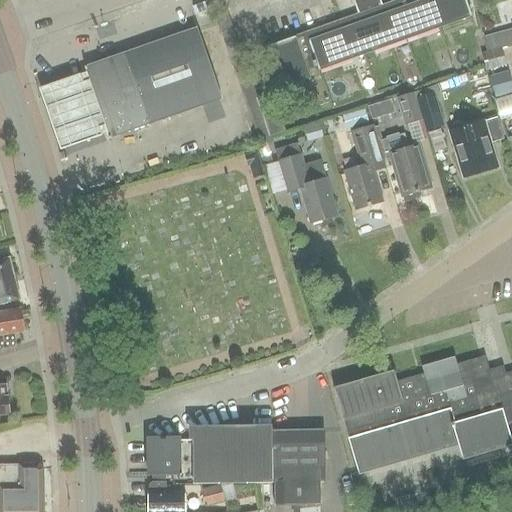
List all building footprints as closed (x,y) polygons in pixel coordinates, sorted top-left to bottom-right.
[(319,71),(472,17),(465,0),(396,0),(397,2),(383,7),(380,0),(353,0),(358,15),(267,47),(282,90),(309,81),(306,71),(318,67),(319,71)] [(498,48),(511,43),(511,27),(494,33),(498,48)] [(109,138),(222,99),(197,29),(85,68),(88,76),(104,122),(109,138)] [(506,66),(502,48),(481,54),(486,71),(506,66)] [(80,70),(38,85),(60,148),(102,133),(99,124),(104,122),(88,76),(82,78),(80,70)] [(495,96),(511,91),(511,79),(509,70),(490,75),(495,96)] [(444,126),(435,92),(433,85),(414,92),(422,121),(425,132),(444,126)] [(422,121),(414,92),(397,97),(405,126),(422,121)] [(285,132),(272,93),(245,102),(260,145),(273,141),(271,137),(285,132)] [(511,94),(495,100),(501,120),(511,116),(511,94)] [(369,124),(365,111),(343,117),(347,130),(369,124)] [(463,129),(450,132),(456,153),(463,178),(496,169),(489,144),(504,140),(497,118),(463,129)] [(385,168),(377,141),(373,126),(352,132),(362,167),(344,172),(356,210),(383,202),(374,172),(385,168)] [(427,134),(433,153),(446,149),(441,130),(427,134)] [(418,146),(409,149),(405,134),(400,136),(399,133),(386,137),(387,140),(381,141),(387,163),(392,161),(405,203),(420,198),(418,192),(431,188),(418,146)] [(337,216),(326,179),(320,160),(304,165),(298,144),(275,150),(287,193),(301,189),(311,224),(337,216)] [(257,153),(245,157),(248,167),(250,166),(254,180),(264,177),(257,153)] [(273,163),(270,155),(261,158),(264,166),(273,163)] [(0,280),(14,277),(10,259),(0,261),(0,280)] [(305,274),(322,269),(319,259),(302,264),(305,274)] [(0,304),(20,300),(14,277),(0,280),(0,304)] [(0,335),(25,332),(21,309),(0,312),(0,335)] [(0,415),(9,415),(7,386),(0,386),(0,415)] [(180,438),(148,439),(148,476),(173,475),(173,485),(274,483),(275,507),(321,506),(321,483),(325,483),(324,431),(273,432),(273,429),(192,430),(193,440),(180,441),(180,438)] [(418,462),(385,472),(391,494),(425,484),(418,462)] [(44,511),(44,469),(40,465),(0,464),(0,511),(44,511)] [(149,511),(186,511),(186,492),(171,492),(170,487),(166,487),(166,483),(153,483),(150,486),(150,493),(149,493),(149,511)] [(425,484),(391,494),(396,511),(407,511),(431,505),(425,484)] [(225,502),(220,485),(201,491),(206,507),(225,502)] [(369,503),(365,487),(355,489),(360,505),(369,503)]
